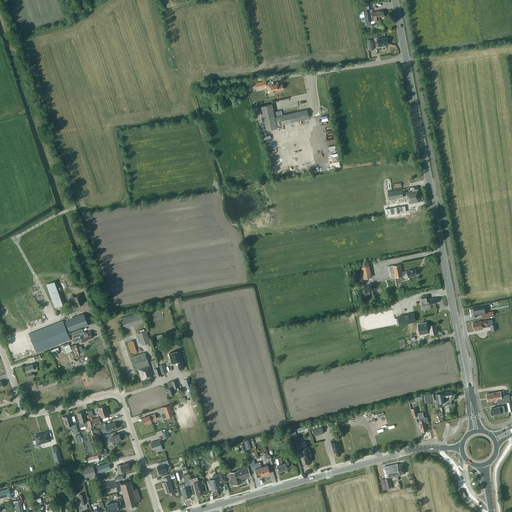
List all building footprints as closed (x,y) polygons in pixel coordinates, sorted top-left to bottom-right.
[(384,17),(383,11),(370,13),(369,10),(364,11),(365,17),(365,19),(366,19),(367,22),(374,21),(375,22),(378,21),(379,20),(379,19),(379,18),(384,17)] [(376,39),(377,44),(377,46),(388,45),(387,37),(380,39),(380,38),(376,39)] [(267,85),(269,94),(280,92),(279,91),(283,91),(282,85),(278,86),(278,83),(267,85)] [(260,107),(265,131),(276,128),(271,105),(260,107)] [(308,119),(306,111),(275,117),(277,126),(308,119)] [(418,187),(416,187),(404,189),(404,193),(406,193),(408,204),(420,202),(420,201),(423,200),(422,195),(419,196),(418,187)] [(387,192),(389,200),(403,198),(402,190),(387,192)] [(361,267),(364,279),(372,277),(369,265),(361,267)] [(417,275),(416,270),(415,268),(407,270),(407,271),(402,272),(400,265),(393,266),(395,277),(402,276),(402,275),(407,274),(408,276),(417,275)] [(59,290),(60,289),(59,287),(58,287),(56,281),(46,285),(54,308),(64,304),(63,300),(59,290)] [(68,299),(71,306),(76,305),(76,306),(84,304),(81,294),(73,297),(72,295),(70,296),(70,299),(68,299)] [(437,298),(433,299),(432,298),(428,299),(427,295),(421,296),(422,305),(430,304),(433,304),(433,303),(438,302),(437,298)] [(485,308),(484,307),(477,308),(470,309),(471,317),(479,316),(478,312),(483,311),(485,311),(486,310),(485,308)] [(120,318),(124,328),(144,321),(140,312),(120,318)] [(414,313),(398,317),(400,325),(416,321),(414,313)] [(68,328),(70,332),(88,326),(84,316),(71,321),(66,323),(67,325),(68,328)] [(29,334),(36,354),(70,341),(65,329),(64,326),(62,321),(29,334)] [(478,328),(478,329),(479,329),(481,329),(481,328),(481,327),(482,327),(482,325),(487,324),(486,321),(473,323),(474,329),(478,328)] [(419,330),(420,337),(430,335),(430,333),(431,333),(431,334),(437,333),(436,324),(430,325),(431,331),(429,331),(428,329),(419,330)] [(71,334),(74,343),(82,341),(83,343),(86,342),(86,341),(92,339),(90,333),(84,335),(82,330),(71,334)] [(138,333),(142,345),(150,342),(146,330),(138,333)] [(137,352),(133,340),(127,342),(131,354),(137,352)] [(72,346),(75,355),(80,353),(78,346),(78,347),(77,345),(74,346),(72,346)] [(174,352),(169,353),(171,362),(175,361),(175,362),(176,365),(177,364),(178,369),(183,367),(181,359),(181,360),(178,350),(174,352)] [(152,375),(144,351),(131,355),(136,370),(138,370),(142,381),(141,381),(143,386),(151,384),(149,377),(152,375)] [(154,369),(156,376),(161,375),(159,367),(158,367),(155,359),(151,361),(154,369)] [(27,373),(28,376),(29,379),(35,377),(34,374),(32,375),(30,372),(34,371),(34,370),(37,369),(36,365),(33,366),(32,365),(25,367),(27,373)] [(183,380),(187,390),(192,388),(188,378),(183,380)] [(168,388),(166,389),(169,396),(174,394),(172,390),(177,388),(174,381),(167,383),(168,388)] [(199,407),(197,400),(193,390),(188,392),(191,402),(193,409),(199,407)] [(444,392),(435,394),(437,403),(446,402),(445,397),(450,397),(449,396),(453,395),(452,391),(447,392),(447,391),(444,392)] [(486,394),(488,401),(492,400),(497,399),(498,399),(498,403),(506,401),(505,396),(502,397),(501,391),(496,392),(491,393),(486,394)] [(501,413),(500,411),(505,410),(504,403),(499,404),(499,406),(495,407),(496,408),(491,408),(491,411),(490,411),(491,411),(490,412),(490,414),(491,415),(495,414),(496,415),(498,415),(498,414),(501,413)] [(162,407),(166,418),(173,416),(169,405),(162,407)] [(96,412),(97,414),(98,415),(100,414),(101,418),(109,415),(108,411),(107,412),(105,406),(98,408),(98,410),(96,411),(96,412)] [(84,411),(77,413),(80,423),(78,423),(80,428),(87,426),(88,428),(91,427),(90,421),(87,422),(84,411)] [(144,424),(147,423),(147,424),(151,422),(151,421),(156,419),(155,414),(142,418),(144,424)] [(70,415),(63,417),(66,427),(67,429),(68,430),(71,429),(72,429),(74,434),(78,433),(76,426),(73,426),(70,415)] [(424,416),(419,417),(420,421),(421,424),(419,425),(420,428),(421,428),(422,432),(427,431),(426,428),(427,428),(425,423),(424,423),(423,420),(425,420),(424,416)] [(91,420),(93,426),(101,423),(98,417),(91,420)] [(106,429),(107,432),(117,429),(115,423),(105,426),(105,423),(99,425),(101,431),(106,429)] [(313,436),(324,433),(322,425),(311,428),(313,436)] [(47,432),(45,433),(35,436),(37,444),(50,440),(49,434),(48,432),(47,432)] [(119,434),(111,437),(110,433),(103,436),(104,440),(108,438),(110,442),(112,442),(113,444),(121,441),(119,434)] [(336,455),(341,454),(340,449),(337,439),(330,441),(333,452),(335,452),(336,455)] [(150,443),(153,449),(161,446),(159,440),(150,443)] [(294,444),(296,450),(302,448),(304,455),(302,456),(305,463),(311,461),(309,456),(311,456),(308,446),(305,446),(304,441),(294,444)] [(61,460),(58,451),(53,452),(55,462),(61,460)] [(282,464),(280,457),(277,458),(279,464),(276,465),(278,471),(287,469),(285,463),(282,464)] [(163,465),(157,467),(159,474),(166,471),(167,471),(171,470),(170,467),(169,467),(167,460),(162,462),(163,465)] [(108,462),(96,466),(98,473),(110,469),(108,462)] [(120,465),(117,466),(118,470),(121,469),(122,472),(129,469),(128,463),(120,465)] [(383,479),(384,482),(380,483),(382,491),(386,490),(385,488),(391,487),(390,478),(400,476),(399,475),(405,474),(403,464),(397,465),(397,464),(383,467),(385,479),(383,479)] [(260,467),(263,475),(269,474),(267,465),(260,467)] [(93,466),(83,468),(84,476),(95,473),(93,466)] [(263,475),(260,467),(254,469),(256,477),(263,475)] [(248,472),(247,468),(230,473),(232,480),(235,479),(237,484),(242,483),(241,479),(247,477),(246,472),(248,472)] [(221,488),(219,481),(222,480),(221,473),(216,474),(217,479),(209,480),(210,487),(211,486),(212,490),(221,488)] [(189,480),(188,474),(183,475),(185,484),(183,484),(184,487),(181,488),(183,498),(190,496),(188,486),(187,486),(190,485),(189,480)] [(164,487),(166,493),(169,492),(170,495),(175,494),(174,490),(173,491),(169,480),(170,480),(169,477),(163,478),(164,482),(162,483),(163,487),(164,487)] [(197,478),(189,480),(190,485),(193,484),(196,495),(204,493),(201,481),(198,481),(197,478)] [(101,491),(116,487),(117,492),(120,491),(122,490),(121,488),(120,489),(118,482),(115,483),(114,481),(100,485),(101,491)] [(122,490),(127,506),(126,507),(127,507),(129,506),(130,509),(135,508),(135,505),(137,504),(136,504),(136,502),(140,500),(136,488),(133,490),(130,481),(120,484),(121,488),(122,490)] [(7,488),(0,489),(0,497),(9,494),(7,488)] [(78,495),(81,504),(87,503),(84,493),(78,495)] [(106,504),(108,511),(112,511),(119,510),(118,508),(122,507),(120,499),(116,500),(116,502),(106,504)] [(23,511),(20,500),(14,501),(16,511),(23,511)]
